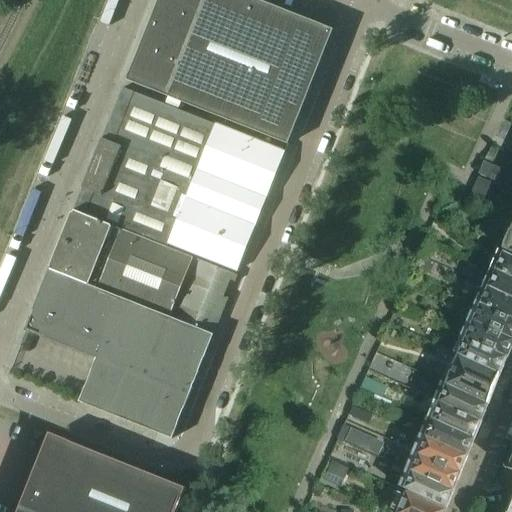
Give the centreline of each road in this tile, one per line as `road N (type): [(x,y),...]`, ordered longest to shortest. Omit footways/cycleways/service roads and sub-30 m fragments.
road 1 (unclassified): [(0,397),(177,465),(364,0)]
road 2 (unclassified): [(0,326),(126,0)]
